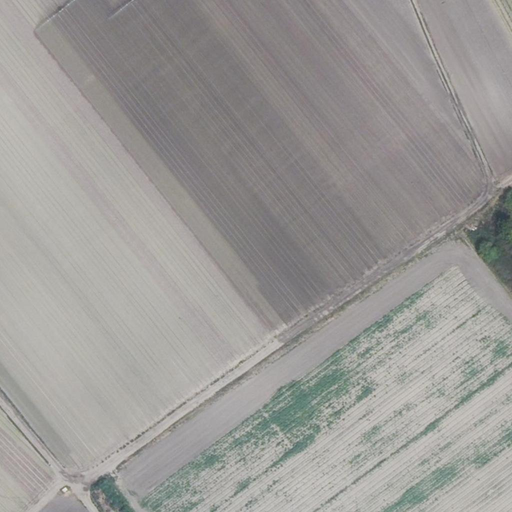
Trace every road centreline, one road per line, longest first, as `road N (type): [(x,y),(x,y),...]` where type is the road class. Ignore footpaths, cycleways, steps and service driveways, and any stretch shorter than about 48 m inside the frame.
road 1 (track): [(511,178),(73,487)]
road 2 (track): [(511,223),(413,0)]
road 3 (track): [(0,395),(92,511)]
